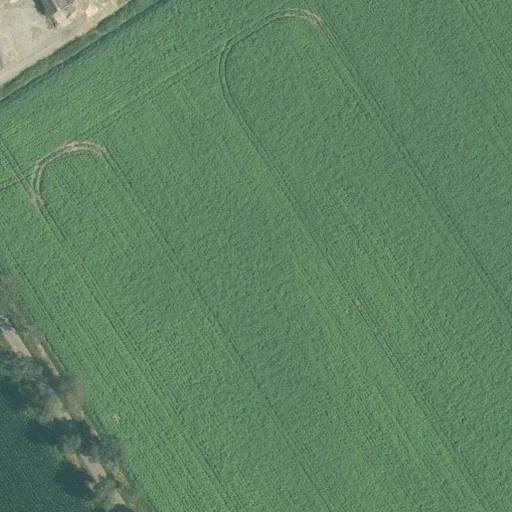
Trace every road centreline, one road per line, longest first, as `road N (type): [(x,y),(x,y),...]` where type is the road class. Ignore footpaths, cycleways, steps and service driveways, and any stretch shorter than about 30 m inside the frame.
road 1 (unclassified): [(124,511),(0,313)]
road 2 (unclassified): [(0,74),(112,4)]
